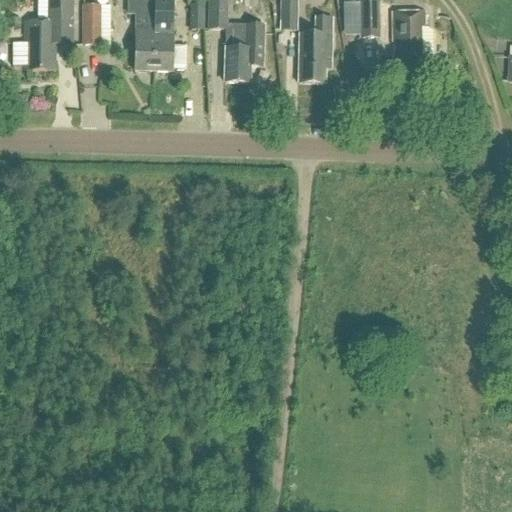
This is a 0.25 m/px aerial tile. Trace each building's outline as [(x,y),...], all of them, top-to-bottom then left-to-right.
[(36,0),(36,24),(24,24),(24,47),(12,46),(11,70),(23,70),(23,74),(53,75),(54,48),(71,49),(71,0),(36,0)] [(196,0),(185,0),(185,8),(189,8),(189,33),(203,34),(204,8),(196,8),(196,0)] [(227,0),(207,0),(206,34),(226,34),(227,0)] [(297,0),(280,0),(279,33),(295,34),(297,0)] [(358,0),(344,0),(344,21),(351,21),(351,41),(378,41),(378,5),(358,5),(358,0)] [(133,76),(150,76),(151,2),(126,2),(126,18),(135,18),(133,76)] [(170,2),(151,2),(150,76),(171,76),(171,73),(183,73),(185,71),(186,51),(172,50),(172,34),(169,34),(170,2)] [(100,9),(81,8),(81,48),(100,48),(100,9)] [(424,32),(424,16),(391,17),(392,46),(395,46),(395,59),(392,59),(392,81),(427,80),(427,61),(420,61),(420,32),(424,32)] [(333,20),(314,19),(313,37),(300,36),(298,88),(324,89),(325,73),(332,73),(333,20)] [(260,29),(242,29),(242,54),(225,54),(225,88),(250,88),(250,72),(260,72),(260,54),(260,29)]
